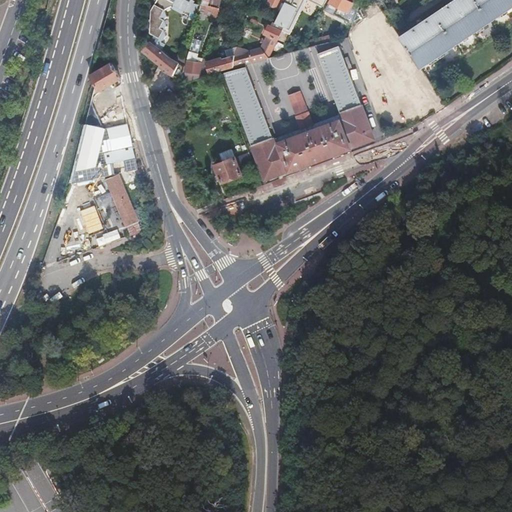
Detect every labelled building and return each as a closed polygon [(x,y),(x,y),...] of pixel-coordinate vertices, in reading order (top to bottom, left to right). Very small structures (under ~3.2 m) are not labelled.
[(157,0),(151,10),(165,16),(166,15),(165,9),(172,5),(174,6),(173,7),(183,13),(185,10),(199,14),(200,12),(201,7),(202,5),(193,2),(193,0),(157,0)] [(202,0),(203,2),(202,5),(201,7),(200,12),(207,14),(214,17),(216,17),(219,7),(221,0),(202,0)] [(274,11),(273,13),(278,16),(285,0),(267,0),(266,4),(277,9),(276,12),(274,11)] [(305,0),(312,0),(325,6),(328,0),(285,0),(278,16),(275,22),(285,27),(285,26),(291,29),(305,0)] [(356,10),(360,1),(358,0),(332,0),(331,2),(347,11),(345,14),(348,16),(352,8),(356,10)] [(511,0),(455,0),(400,36),(420,67),(511,5),(511,0)] [(149,25),(151,11),(142,10),(141,17),(144,17),(143,25),(149,25)] [(165,16),(151,10),(151,11),(149,25),(149,32),(162,40),(164,35),(163,29),(165,25),(164,19),(165,16)] [(249,62),(265,58),(269,57),(278,39),(283,31),(285,27),(275,22),(272,21),(271,25),(269,24),(264,32),(267,33),(265,38),(263,42),(261,46),(249,49),(237,47),(235,55),(235,66),(249,62)] [(219,24),(217,29),(229,33),(231,28),(219,24)] [(148,41),(141,48),(141,50),(166,70),(165,73),(172,75),(171,78),(182,80),(186,66),(168,57),(148,41)] [(373,138),(341,51),(339,45),(318,53),(340,113),(343,119),(314,129),(303,133),(276,144),(274,138),(247,66),(224,71),(265,179),(373,138)] [(205,64),(206,71),(207,74),(214,72),(219,70),(229,67),(235,66),(235,55),(237,47),(227,50),(228,56),(207,63),(205,63),(205,64)] [(201,75),(201,76),(207,74),(206,71),(205,64),(205,63),(206,60),(197,57),(198,54),(190,51),(188,61),(185,79),(201,75)] [(97,84),(94,93),(120,77),(112,62),(99,69),(91,74),(97,84)] [(301,127),(303,133),(314,129),(312,123),(300,91),(290,94),(301,127)] [(312,123),(314,129),(343,119),(340,113),(312,123)] [(91,133),(85,136),(126,226),(139,221),(93,120),(86,124),(91,133)] [(301,127),(274,138),(276,144),(303,133),(301,127)] [(360,148),(362,155),(385,148),(383,141),(360,148)] [(221,153),(224,161),(228,159),(233,158),(235,157),(232,148),(221,153)] [(249,152),(235,157),(240,169),(254,164),(249,152)] [(233,158),(228,159),(224,161),(216,164),(222,182),(242,174),(240,169),(235,157),(233,158)] [(109,193),(95,199),(103,216),(109,213),(105,204),(113,200),(109,193)] [(112,242),(92,198),(80,203),(89,224),(77,229),(87,251),(94,249),(99,247),(112,242)]
